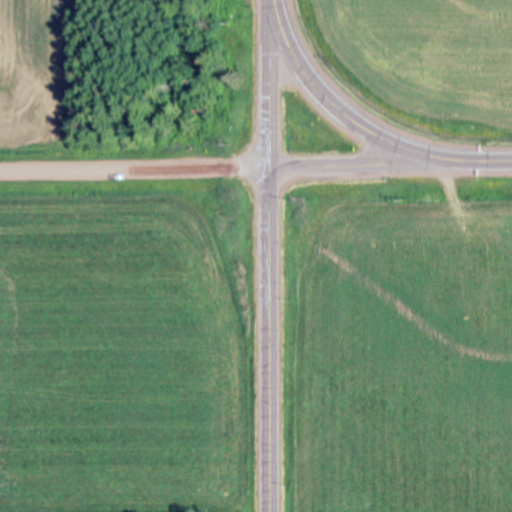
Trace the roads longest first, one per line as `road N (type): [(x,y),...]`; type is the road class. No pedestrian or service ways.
road 1 (tertiary): [(270,0),(267,511)]
road 2 (residential): [(463,163),(0,165)]
road 3 (secondary): [(463,163),(405,150),(336,106),(309,75),(278,0)]
